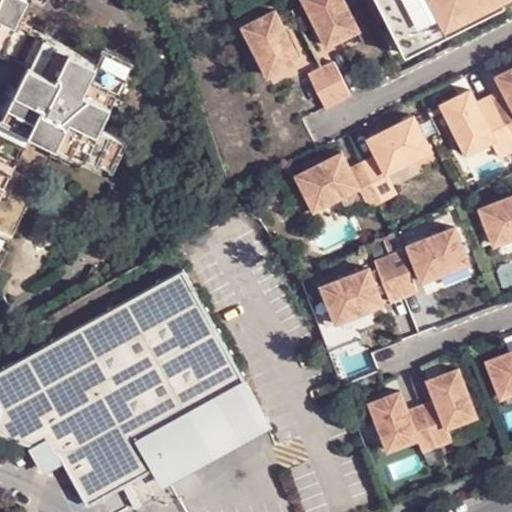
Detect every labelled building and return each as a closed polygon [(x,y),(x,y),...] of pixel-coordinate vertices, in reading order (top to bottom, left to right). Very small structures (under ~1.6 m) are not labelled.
[(0,0),(0,40),(22,51),(36,23),(23,17),(31,0),(0,0)] [(345,0),(305,0),(330,48),(362,32),(345,0)] [(382,0),(405,44),(447,22),(461,15),(489,0),(382,0)] [(508,0),(489,0),(461,15),(467,26),(510,4),(508,0)] [(278,13),(247,29),(272,78),(304,62),(278,13)] [(49,30),(78,45),(82,33),(53,19),(49,30)] [(447,22),(405,44),(410,56),(453,33),(447,22)] [(36,59),(49,30),(47,29),(36,23),(22,51),(36,59)] [(25,82),(10,112),(64,140),(89,152),(103,158),(117,131),(104,125),(118,96),(130,73),(137,57),(109,43),(102,57),(78,45),(49,30),(36,59),(25,82)] [(338,65),(325,71),(342,103),(355,97),(338,65)] [(313,78),(329,110),(342,103),(325,71),(313,78)] [(508,91),(494,97),(511,131),(511,71),(501,77),(508,91)] [(130,73),(118,96),(126,102),(139,76),(130,73)] [(0,107),(10,112),(25,82),(14,76),(0,104),(0,107)] [(474,90),(445,105),(470,155),(495,142),(503,159),(511,153),(511,131),(494,97),(481,104),(474,90)] [(0,271),(58,151),(64,140),(10,112),(0,132),(0,271)] [(381,157),(367,164),(387,202),(401,194),(391,175),(435,152),(417,117),(372,141),(381,157)] [(64,140),(58,151),(84,163),(89,152),(64,140)] [(354,171),(346,155),(301,178),(319,213),(362,190),(373,209),(387,202),(367,164),(354,171)] [(511,196),(484,208),(498,244),(511,238),(511,196)] [(460,233),(413,251),(415,255),(422,272),(428,288),(475,269),(467,249),(460,233)] [(408,255),(394,261),(409,300),(423,294),(415,274),(408,258),(408,255)] [(415,255),(408,258),(415,274),(422,272),(415,255)] [(388,284),(396,305),(409,300),(394,261),(380,266),(381,268),(388,284)] [(388,284),(381,268),(374,271),(380,287),(388,284)] [(373,269),(326,287),(340,323),(387,305),(380,287),(374,271),(373,269)] [(273,420),(194,270),(0,371),(0,392),(8,406),(0,430),(0,432),(35,444),(52,449),(50,453),(58,456),(60,453),(65,453),(69,463),(92,505),(159,470),(163,479),(273,420)] [(511,356),(493,364),(506,399),(511,396),(511,356)] [(441,403),(427,408),(443,448),(457,442),(453,430),(482,418),(463,371),(433,383),(441,403)] [(405,393),(375,405),(394,453),(423,441),(428,454),(443,448),(427,408),(413,414),(405,393)] [(273,420),(163,479),(169,490),(279,432),(273,420)] [(52,449),(35,444),(42,457),(49,472),(69,463),(65,453),(60,453),(58,456),(50,453),(52,449)]
